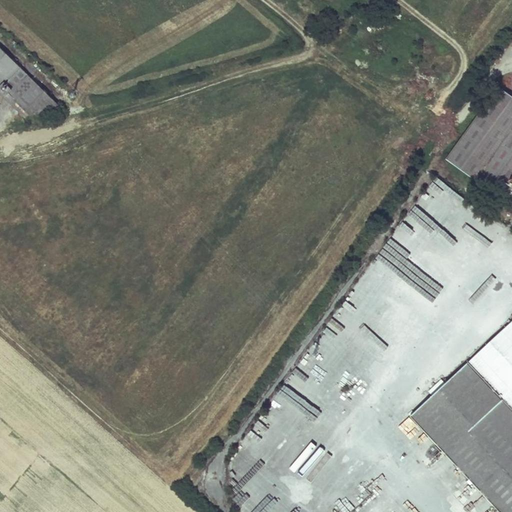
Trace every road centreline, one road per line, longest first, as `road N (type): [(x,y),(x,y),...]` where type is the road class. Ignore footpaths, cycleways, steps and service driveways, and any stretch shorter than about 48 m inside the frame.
road 1 (track): [(274,0),(335,47),(430,86),(458,64),(459,47),(396,0)]
road 2 (unknown): [(511,291),(483,297),(439,333),(384,408),(383,452),(432,511)]
